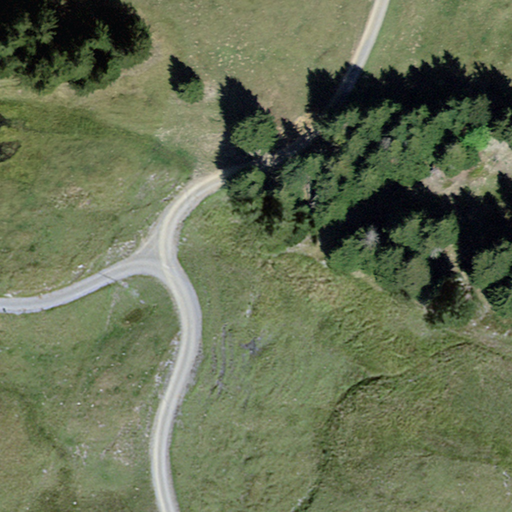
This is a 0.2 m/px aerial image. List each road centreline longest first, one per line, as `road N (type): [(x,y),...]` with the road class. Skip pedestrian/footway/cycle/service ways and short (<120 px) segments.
road 1 (track): [(381,0),(353,75),(322,120),(267,159),(183,200),(171,218),(163,253),(187,313),(188,344),(161,430),(170,511)]
road 2 (track): [(0,306),(56,301),(163,253)]
